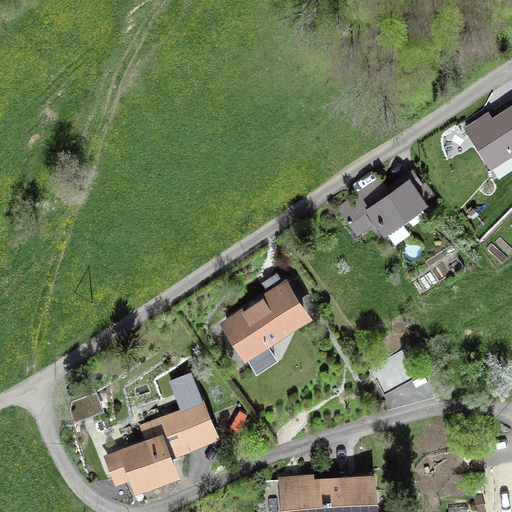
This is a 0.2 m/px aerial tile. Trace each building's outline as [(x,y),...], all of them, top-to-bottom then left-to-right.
[(511,103),(491,118),(487,112),(466,126),(488,161),(506,149),(510,154),(511,152),(511,103)] [(338,208),(356,233),(371,223),(363,212),(370,207),(385,229),(433,193),(424,181),(414,187),(421,181),(415,174),(391,191),(381,178),(338,208)] [(305,314),(285,284),(227,323),(246,352),(305,314)] [(404,348),(369,368),(384,394),(419,375),(404,348)] [(135,485),(174,469),(169,456),(216,437),(201,401),(142,426),(147,440),(108,456),(117,479),(131,474),(135,485)] [(483,471),(477,443),(472,444),(448,449),(454,477),(483,471)] [(283,476),(286,511),(367,511),(365,494),(372,493),(371,477),(301,483),(300,475),(283,476)]
